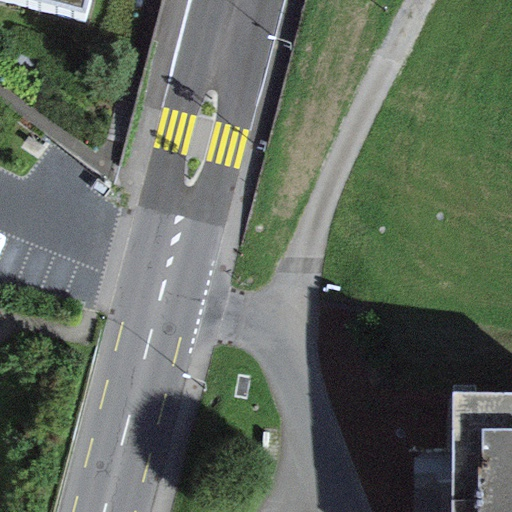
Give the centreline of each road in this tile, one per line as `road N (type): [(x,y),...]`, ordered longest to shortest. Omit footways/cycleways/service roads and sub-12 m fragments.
road 1 (residential): [(162,290),(264,324),(338,511)]
road 2 (primary): [(236,0),(162,290)]
road 3 (primary): [(162,290),(103,511)]
